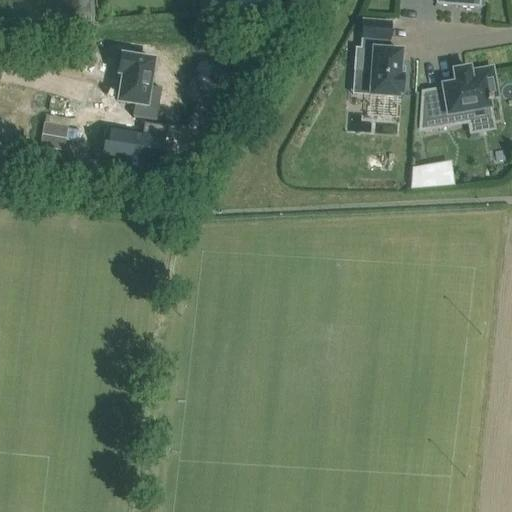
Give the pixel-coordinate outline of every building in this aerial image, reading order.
[(220,0),(199,0),(201,12),(222,10),(220,0)] [(437,0),(438,6),(477,9),(478,7),(482,7),(482,0),(437,0)] [(391,24),(362,23),(360,50),(356,50),(354,71),(372,73),(371,98),(397,99),(397,97),(401,97),(403,78),(399,78),(401,53),(386,52),(386,43),(389,43),(391,24)] [(169,55),(194,53),(193,44),(193,38),(168,40),(169,47),(169,55)] [(122,79),(118,106),(134,108),(132,120),(156,124),(161,92),(149,90),(153,65),(122,60),(119,78),(122,79)] [(423,94),(420,132),(470,123),(468,113),(489,110),(488,103),(492,103),(491,100),(497,99),(492,70),(470,73),(469,70),(453,73),(455,85),(442,88),(443,91),(423,94)] [(103,147),(100,164),(130,169),(136,170),(137,170),(136,172),(161,176),(164,156),(162,156),(167,129),(144,125),(142,137),(109,131),(108,138),(109,138),(108,147),(103,147)] [(40,129),(38,165),(62,167),(64,131),(40,129)] [(64,150),(62,184),(82,185),(84,152),(64,150)] [(421,168),(421,189),(437,188),(437,165),(421,168)]
